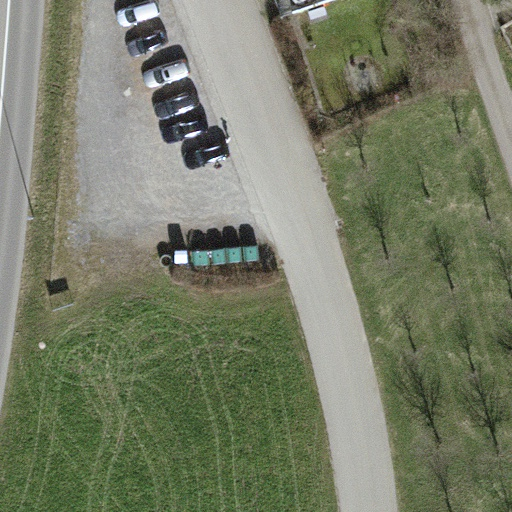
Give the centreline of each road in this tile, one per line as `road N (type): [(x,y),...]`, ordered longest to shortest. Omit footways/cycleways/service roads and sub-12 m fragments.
road 1 (residential): [(218,0),(297,207),(344,371),(366,511)]
road 2 (unclassified): [(511,137),(465,0)]
